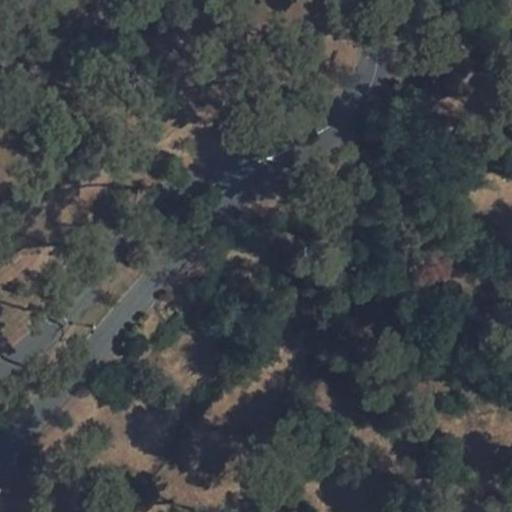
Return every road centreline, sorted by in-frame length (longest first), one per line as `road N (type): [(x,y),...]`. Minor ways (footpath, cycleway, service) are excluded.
road 1 (residential): [(335,106),(309,142),(193,233),(0,459)]
road 2 (residential): [(0,371),(39,342),(147,216),(202,173),(303,131),(335,106)]
